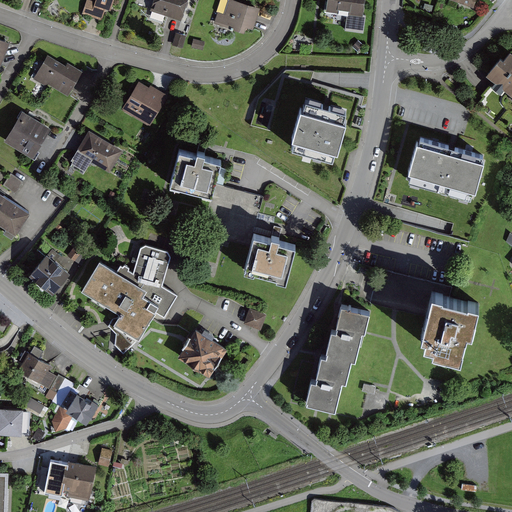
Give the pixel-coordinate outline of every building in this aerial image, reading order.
[(83,0),(77,20),(102,27),(111,0),(83,0)] [(187,0),(155,0),(151,14),(180,24),(187,0)] [(361,0),(323,0),(322,18),(343,22),(341,39),(359,41),(362,22),(359,22),(361,0)] [(447,0),(445,7),(468,15),(474,0),(473,0),(447,0)] [(256,14),(217,2),(209,30),(247,41),(256,14)] [(181,34),(177,44),(184,46),(187,36),(181,34)] [(9,42),(0,38),(0,64),(1,65),(5,54),(9,42)] [(66,65),(48,55),(35,77),(45,83),(48,82),(69,94),(76,81),(82,71),(67,62),(66,65)] [(494,64),(483,80),(511,105),(511,64),(504,58),(497,66),(494,64)] [(163,101),(134,86),(116,115),(146,133),(163,101)] [(348,126),(346,125),(349,115),(303,102),(300,113),(297,112),(288,146),(291,147),(288,155),(333,168),(336,160),(338,161),(348,126)] [(49,128),(23,113),(6,141),(33,156),(42,141),(49,128)] [(254,125),(268,129),(271,116),(257,113),(254,125)] [(78,146),(69,160),(85,170),(91,160),(111,171),(124,150),(88,128),(78,146)] [(405,177),(408,178),(406,185),(473,205),(475,196),(478,197),(488,163),(485,162),(487,156),(453,147),(419,137),(418,142),(415,141),(405,177)] [(189,157),(171,153),(162,191),(207,203),(217,166),(198,161),(199,157),(190,154),(189,157)] [(18,192),(25,181),(13,172),(5,184),(18,192)] [(25,219),(0,202),(0,235),(10,242),(25,219)] [(271,287),(281,289),(291,251),(275,246),(278,235),(270,233),(268,240),(265,240),(265,243),(248,239),(238,277),(249,280),(250,277),(272,284),(271,287)] [(94,266),(76,296),(115,320),(108,333),(134,347),(152,316),(147,312),(157,293),(166,264),(162,258),(141,251),(136,255),(128,280),(132,285),(130,289),(94,266)] [(40,259),(24,280),(48,300),(65,278),(40,259)] [(447,303),(449,295),(375,276),(365,310),(420,325),(416,342),(420,343),(419,350),(428,353),(428,358),(457,364),(464,338),(470,339),(474,326),(473,324),(477,309),(465,306),(464,307),(447,303)] [(260,327),(266,314),(250,307),(244,321),(260,327)] [(366,319),(336,311),(331,332),(333,333),(332,337),(326,336),(321,356),(321,357),(322,358),(321,361),(317,360),(311,382),(312,383),(311,387),(307,386),(301,410),(332,418),(338,389),(343,390),(348,367),(352,368),(359,338),(361,339),(366,319)] [(223,356),(191,335),(172,365),(204,384),(223,356)] [(47,373),(21,364),(13,378),(45,397),(42,403),(57,412),(70,392),(44,377),(47,373)] [(95,411),(73,400),(62,415),(57,412),(48,429),(50,438),(62,437),(68,423),(83,429),(95,411)] [(0,411),(0,438),(22,440),(24,413),(0,411)] [(103,447),(101,464),(112,465),(113,448),(103,447)] [(92,473),(61,466),(55,497),(72,500),(70,507),(84,510),(92,473)] [(309,511),(399,511),(390,506),(374,505),(313,500),(310,504),(309,511)]
